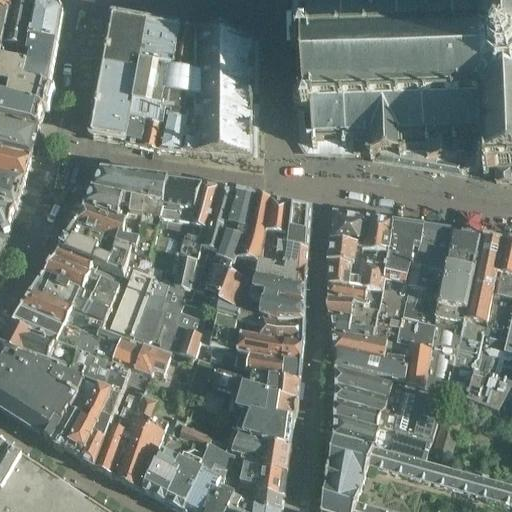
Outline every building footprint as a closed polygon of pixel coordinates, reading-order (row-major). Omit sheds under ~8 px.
[(293,41),(291,42),(292,51),(301,51),(301,56),(306,61),(307,61),(308,70),(306,71),(302,75),(302,79),(306,83),(308,83),(308,93),(307,93),(302,98),(302,100),(303,100),(303,103),(294,103),(294,113),(300,113),(303,112),(303,117),(310,117),(312,141),(309,141),(309,146),(314,146),(314,150),(317,150),(317,146),(336,146),(337,151),(343,150),(343,145),(354,145),(354,157),(367,157),(367,158),(370,158),(370,162),(377,163),(378,158),(399,157),(399,159),(406,158),(423,161),(457,166),(457,162),(463,162),(463,172),(465,173),(465,172),(484,172),(484,178),(489,178),(489,172),(496,172),(496,185),(497,184),(498,188),(511,188),(511,184),(511,175),(511,171),(511,0),(476,0),(453,1),(452,0),(448,0),(448,2),(425,3),(424,0),(421,0),(421,3),(397,4),(397,1),(392,1),(393,4),(370,5),(369,2),(365,3),(365,6),(341,6),(341,3),(337,3),(337,6),(312,7),(311,4),(308,4),(308,8),(306,9),(307,36),(300,36),(300,42),(293,41)] [(292,0),(293,11),(303,11),(306,9),(308,8),(308,4),(311,4),(312,7),(337,6),(337,3),(341,3),(341,6),(365,6),(365,3),(369,2),(370,5),(393,4),(392,1),(397,1),(397,4),(421,3),(421,0),(424,0),(425,3),(448,2),(448,0),(452,0),(453,1),(476,0),(292,0)] [(0,67),(1,62),(4,48),(14,4),(0,1),(0,67)] [(14,4),(4,48),(1,62),(30,68),(32,59),(28,58),(29,53),(31,43),(37,6),(29,6),(16,5),(16,4),(14,4)] [(37,6),(31,43),(55,47),(55,46),(59,46),(60,47),(60,45),(59,45),(62,32),(62,31),(65,17),(64,15),(63,12),(60,10),(37,6)] [(303,11),(293,11),(293,41),(300,42),(300,36),(307,36),(306,9),(303,11)] [(119,18),(113,17),(111,23),(90,137),(94,141),(126,147),(127,144),(131,121),(147,125),(164,128),(167,114),(173,80),(181,31),(179,31),(179,29),(176,29),(175,30),(164,28),(164,27),(161,26),(161,27),(151,26),(151,25),(149,24),(145,23),(143,23),(143,24),(133,22),(133,21),(129,20),(129,21),(119,20),(119,18)] [(195,34),(181,31),(173,80),(188,82),(187,81),(195,74),(195,32),(195,34)] [(249,40),(195,32),(195,74),(187,81),(188,82),(173,80),(167,114),(188,117),(185,156),(186,156),(187,156),(191,156),(191,157),(194,156),(194,158),(197,158),(204,159),(204,158),(211,158),(211,159),(212,159),(212,160),(233,161),(234,160),(241,160),(240,161),(243,162),(243,161),(247,161),(248,162),(248,161),(248,106),(248,95),(249,40)] [(259,43),(249,40),(248,95),(259,95),(259,43)] [(31,43),(29,53),(28,58),(32,59),(30,68),(29,72),(26,84),(51,90),(59,46),(55,46),(55,47),(31,43)] [(1,62),(0,67),(0,100),(9,103),(45,112),(51,90),(26,84),(29,72),(30,68),(1,62)] [(0,121),(39,131),(45,112),(9,103),(0,100),(0,121)] [(258,159),(259,107),(248,106),(248,161),(252,162),(252,159),(258,159)] [(303,112),(300,113),(297,113),(300,144),(298,145),(306,158),(355,160),(354,157),(354,145),(343,145),(343,150),(337,151),(336,146),(317,146),(317,150),(314,150),(314,146),(309,146),(309,141),(312,141),(310,117),(303,117),(303,112)] [(164,128),(158,154),(160,155),(160,154),(184,156),(183,157),(184,157),(185,157),(185,156),(188,117),(167,114),(164,128)] [(0,153),(32,161),(39,131),(0,121),(0,153)] [(128,144),(128,147),(142,150),(147,125),(131,121),(127,144),(128,144)] [(147,125),(142,150),(158,154),(164,128),(147,125)] [(0,153),(0,178),(26,185),(32,161),(0,153)] [(378,158),(377,163),(405,168),(406,158),(399,159),(399,157),(378,158)] [(423,161),(406,158),(405,168),(422,170),(423,161)] [(457,166),(423,161),(422,170),(465,178),(465,173),(463,172),(463,162),(457,162),(457,166)] [(101,179),(95,193),(125,200),(146,205),(144,220),(140,243),(141,244),(155,248),(156,241),(164,208),(165,208),(169,183),(108,176),(108,177),(103,180),(101,179)] [(0,206),(17,212),(26,185),(0,178),(0,206)] [(164,208),(156,241),(179,246),(176,259),(180,260),(184,246),(192,227),(196,213),(203,189),(169,183),(165,208),(164,208)] [(203,189),(196,213),(192,227),(204,231),(200,242),(189,239),(188,242),(187,242),(181,260),(186,261),(188,256),(200,259),(203,250),(209,232),(221,192),(203,189)] [(209,232),(203,250),(219,255),(225,235),(228,227),(237,195),(221,192),(209,232)] [(95,193),(86,211),(120,223),(120,221),(123,210),(132,211),(131,218),(144,220),(146,205),(125,200),(95,193)] [(237,195),(228,227),(241,231),(239,238),(245,242),(247,243),(250,232),(258,200),(237,195)] [(245,242),(238,261),(238,262),(260,265),(265,266),(267,236),(272,203),(258,200),(250,232),(247,243),(245,242)] [(272,203),(267,236),(265,266),(276,268),(278,258),(280,247),(289,249),(289,240),(292,208),(272,203)] [(0,233),(5,236),(10,234),(17,212),(0,206),(0,233)] [(289,240),(289,249),(289,250),(309,253),(312,212),(292,208),(289,240)] [(86,211),(77,227),(107,239),(119,244),(118,247),(134,252),(139,254),(141,244),(125,241),(124,240),(127,223),(120,221),(120,223),(86,211)] [(335,216),(332,244),(360,248),(359,251),(364,252),(369,222),(335,216)] [(369,222),(364,252),(363,254),(378,256),(389,258),(394,227),(369,222)] [(77,227),(70,239),(76,242),(101,252),(107,239),(77,227)] [(384,283),(385,283),(383,295),(381,305),(378,325),(401,330),(403,322),(410,289),(406,288),(413,266),(416,248),(422,249),(424,231),(394,227),(389,258),(384,283)] [(420,253),(416,270),(414,275),(410,289),(403,322),(435,330),(437,322),(446,275),(448,268),(453,235),(424,231),(422,249),(420,253)] [(239,238),(225,235),(219,255),(218,255),(214,268),(232,277),(238,262),(238,261),(245,242),(239,238)] [(448,268),(446,275),(437,322),(435,330),(426,391),(448,399),(468,315),(484,240),(453,235),(448,268)] [(70,239),(62,253),(99,269),(110,273),(113,264),(112,263),(99,258),(101,252),(76,242),(70,239)] [(468,315),(466,322),(448,399),(467,403),(474,375),(496,382),(501,363),(481,357),(488,328),(494,299),(504,244),(484,240),(468,315)] [(134,252),(132,257),(151,263),(155,248),(141,244),(139,254),(134,252)] [(332,244),(330,265),(353,267),(356,268),(359,251),(360,248),(332,244)] [(511,246),(504,244),(494,299),(511,303),(511,246)] [(113,264),(110,273),(125,279),(132,257),(134,252),(118,247),(112,263),(113,264)] [(289,249),(280,247),(278,258),(285,260),(284,267),(306,270),(308,255),(309,254),(309,253),(289,250),(289,249)] [(46,276),(83,292),(94,297),(92,306),(110,314),(120,288),(95,277),(97,272),(99,269),(62,253),(59,257),(56,261),(46,276)] [(352,279),(351,288),(364,290),(364,291),(383,295),(385,283),(384,283),(389,258),(378,256),(377,264),(363,263),(360,280),(352,279)] [(180,260),(175,289),(192,295),(192,294),(198,269),(199,264),(180,260)] [(257,280),(257,281),(258,280),(278,284),(307,290),(307,272),(307,271),(306,270),(284,267),(284,268),(286,269),(285,275),(276,272),(276,268),(265,266),(260,265),(257,280)] [(330,265),(329,286),(350,289),(351,288),(352,279),(353,267),(330,265)] [(232,277),(214,268),(207,290),(222,296),(220,304),(239,311),(243,299),(249,284),(243,282),(232,277)] [(198,269),(192,294),(204,297),(206,290),(212,273),(198,269)] [(134,272),(130,283),(111,331),(132,339),(154,279),(149,277),(134,272)] [(41,283),(34,294),(75,311),(74,313),(104,326),(110,314),(92,306),(79,300),(83,292),(46,276),(41,283)] [(306,311),(307,290),(278,284),(258,280),(257,281),(257,280),(256,279),(246,276),(243,282),(249,284),(243,299),(253,303),(274,308),(306,311)] [(154,279),(132,339),(149,344),(153,344),(171,288),(171,285),(154,279)] [(329,286),(329,301),(355,304),(365,308),(366,303),(381,305),(383,295),(364,291),(364,290),(351,288),(350,289),(329,286)] [(192,295),(175,289),(171,288),(153,344),(161,347),(160,349),(165,351),(179,356),(188,332),(175,326),(186,300),(190,301),(192,295)] [(34,294),(23,310),(98,343),(101,334),(102,334),(104,326),(74,313),(75,311),(34,294)] [(279,325),(305,327),(306,311),(274,308),(253,303),(243,299),(239,311),(272,323),(279,325)] [(511,323),(511,303),(494,299),(488,328),(481,357),(501,363),(496,382),(511,387),(511,356),(505,355),(511,323)] [(355,304),(329,301),(329,314),(330,319),(331,319),(331,320),(353,322),(352,331),(376,335),(378,325),(381,305),(366,303),(365,308),(355,304)] [(243,335),(260,339),(260,340),(277,344),(305,344),(305,327),(279,325),(272,323),(239,311),(220,304),(214,302),(212,311),(219,313),(240,319),(239,324),(245,325),(243,335)] [(23,310),(14,326),(55,344),(114,367),(123,343),(101,334),(98,343),(23,310)] [(210,348),(216,350),(231,354),(238,355),(242,338),(235,336),(238,324),(239,324),(240,319),(219,313),(219,314),(214,334),(204,332),(202,337),(203,338),(201,345),(210,348)] [(353,322),(331,320),(334,335),(375,342),(398,346),(401,330),(378,325),(376,335),(352,331),(353,322)] [(403,322),(398,346),(412,348),(410,361),(406,386),(426,391),(435,330),(403,322)] [(14,326),(2,348),(21,356),(39,362),(60,370),(104,388),(103,391),(122,398),(127,385),(146,392),(151,381),(114,367),(55,344),(14,326)] [(188,332),(179,356),(196,361),(201,345),(203,338),(188,332)] [(238,355),(239,356),(264,361),(285,364),(302,366),(304,348),(305,348),(305,344),(277,344),(260,340),(260,339),(243,335),(242,338),(238,355)] [(412,348),(398,346),(375,342),(334,335),(336,353),(336,354),(385,363),(397,367),(399,360),(386,357),(387,352),(398,353),(397,359),(399,359),(410,361),(412,348)] [(145,350),(123,343),(114,367),(136,375),(145,350)] [(2,348),(0,351),(0,411),(53,446),(71,414),(73,415),(79,405),(86,384),(60,375),(60,370),(39,362),(37,367),(18,360),(21,356),(2,348)] [(174,360),(145,350),(136,375),(153,381),(155,377),(166,382),(174,360)] [(236,370),(236,371),(247,375),(283,382),(301,383),(303,366),(302,366),(285,364),(264,361),(239,356),(238,355),(231,354),(216,350),(214,358),(238,364),(236,370)] [(385,363),(336,354),(336,368),(348,371),(406,386),(410,361),(399,359),(397,367),(385,363)] [(214,367),(201,362),(189,395),(203,400),(214,367)] [(244,389),(252,392),(272,397),(271,398),(278,399),(278,400),(299,402),(301,385),(301,383),(283,382),(247,375),(236,371),(236,370),(220,365),(218,375),(214,391),(232,397),(241,400),(244,389)] [(394,387),(336,372),(336,378),(337,378),(337,397),(336,397),(337,404),(381,416),(377,430),(432,446),(444,403),(394,387)] [(474,375),(467,403),(499,417),(511,392),(511,387),(496,382),(474,375)] [(71,414),(53,446),(66,454),(70,447),(84,421),(86,422),(86,421),(88,414),(90,409),(98,390),(86,384),(79,405),(73,415),(71,414)] [(238,416),(239,413),(245,414),(246,413),(267,419),(267,417),(296,421),(299,402),(278,400),(278,399),(271,398),(272,397),(252,392),(244,389),(241,400),(232,397),(228,412),(238,416)] [(70,447),(66,454),(81,463),(85,456),(86,456),(104,420),(114,396),(99,390),(92,410),(90,409),(88,414),(95,418),(91,425),(86,422),(84,421),(70,447)] [(128,398),(120,418),(133,423),(142,401),(131,397),(128,398)] [(131,436),(115,481),(144,496),(150,481),(157,468),(155,468),(167,437),(180,442),(185,425),(171,422),(169,427),(152,421),(158,403),(144,398),(133,423),(129,435),(131,436)] [(337,404),(336,419),(377,430),(381,416),(337,404)] [(446,404),(431,456),(451,462),(466,410),(446,404)] [(232,431),(238,435),(241,436),(263,443),(263,445),(291,450),(295,423),(296,423),(296,421),(267,417),(267,419),(246,413),(245,414),(239,413),(238,416),(232,431)] [(336,420),(335,439),(375,450),(426,464),(432,446),(377,430),(336,419),(335,419),(336,420)] [(85,456),(81,463),(96,471),(103,456),(112,429),(114,425),(113,424),(104,420),(86,456),(85,456)] [(103,456),(96,471),(115,481),(131,436),(129,435),(112,429),(103,456)] [(184,429),(180,442),(180,443),(194,449),(193,453),(206,458),(210,448),(211,449),(214,442),(184,429)] [(241,436),(233,453),(232,456),(243,459),(242,462),(247,464),(246,468),(259,471),(259,470),(283,476),(288,477),(292,450),(291,450),(263,445),(263,443),(241,436)] [(150,481),(144,496),(167,508),(180,479),(175,476),(181,464),(181,461),(186,457),(192,455),(193,452),(194,449),(180,443),(180,442),(171,438),(163,459),(159,468),(157,467),(157,468),(150,481)] [(355,511),(358,505),(361,495),(362,495),(365,483),(375,450),(335,439),(334,440),(333,441),(334,441),(329,471),(328,472),(329,472),(327,484),(326,484),(326,485),(322,511),(355,511)] [(0,464),(9,450),(0,444),(0,464)] [(216,496),(207,511),(231,511),(237,500),(236,500),(235,500),(242,486),(246,468),(238,466),(240,462),(236,461),(223,455),(211,449),(210,448),(206,458),(200,472),(205,475),(213,479),(209,488),(217,494),(217,496),(216,496)] [(0,497),(23,459),(9,450),(0,464),(0,497)] [(416,462),(375,451),(369,469),(411,480),(416,462)] [(0,511),(104,511),(23,459),(0,497),(0,511)] [(426,465),(416,462),(411,480),(452,492),(458,474),(426,465)] [(180,479),(167,508),(173,511),(186,511),(205,475),(200,472),(181,464),(175,476),(180,479)] [(246,468),(242,486),(256,491),(262,492),(265,473),(259,471),(246,468)] [(256,491),(255,494),(284,500),(284,499),(285,493),(286,491),(285,491),(285,486),(286,486),(287,485),(286,485),(287,478),(288,478),(288,477),(283,476),(259,470),(259,471),(265,473),(262,492),(256,491)] [(501,486),(458,474),(452,492),(495,504),(501,486)] [(205,475),(186,511),(207,511),(216,496),(217,496),(217,494),(209,488),(213,479),(205,475)] [(511,488),(501,486),(495,504),(511,508),(511,488)] [(254,506),(254,509),(266,511),(282,511),(284,500),(255,494),(249,490),(244,500),(254,506)] [(237,500),(231,511),(239,511),(244,504),(237,500),(236,500),(237,500)]
